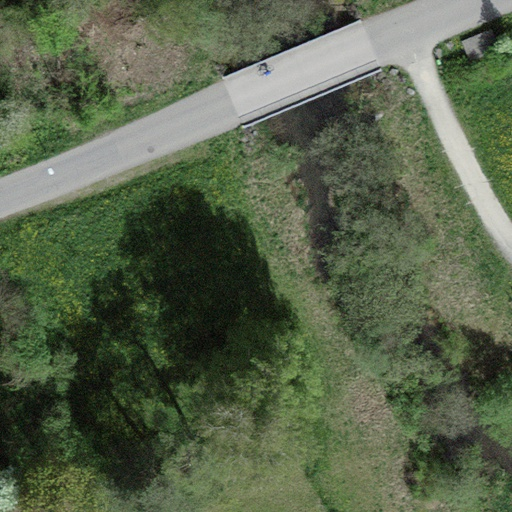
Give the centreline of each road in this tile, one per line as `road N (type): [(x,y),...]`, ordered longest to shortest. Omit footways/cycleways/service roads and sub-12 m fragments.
road 1 (residential): [(472,0),(0,195)]
road 2 (track): [(511,250),(403,30)]
